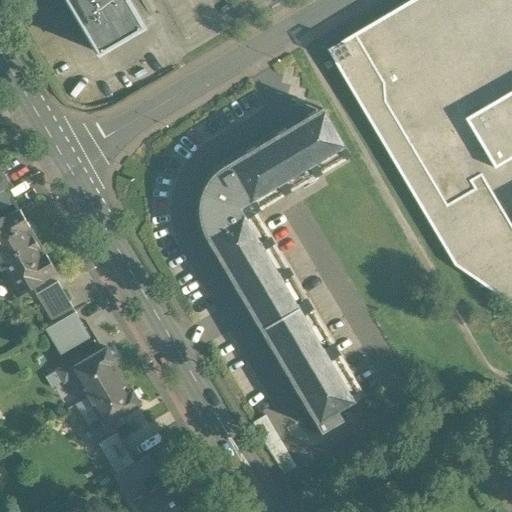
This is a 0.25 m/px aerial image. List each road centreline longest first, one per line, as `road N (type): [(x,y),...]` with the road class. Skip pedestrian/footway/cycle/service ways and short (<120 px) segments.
road 1 (secondary): [(275,511),(66,165)]
road 2 (residential): [(342,0),(66,165)]
road 3 (secondary): [(66,165),(0,54)]
